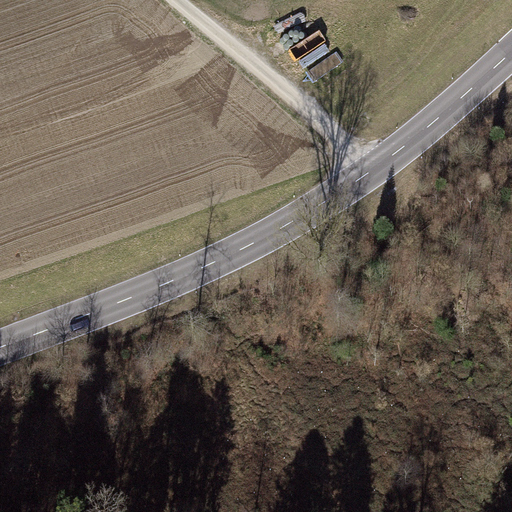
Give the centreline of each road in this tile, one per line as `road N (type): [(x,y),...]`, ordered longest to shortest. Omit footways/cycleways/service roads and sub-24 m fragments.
road 1 (secondary): [(511,52),(403,147),(283,227),(155,288),(0,347)]
road 2 (track): [(177,0),(374,169)]
